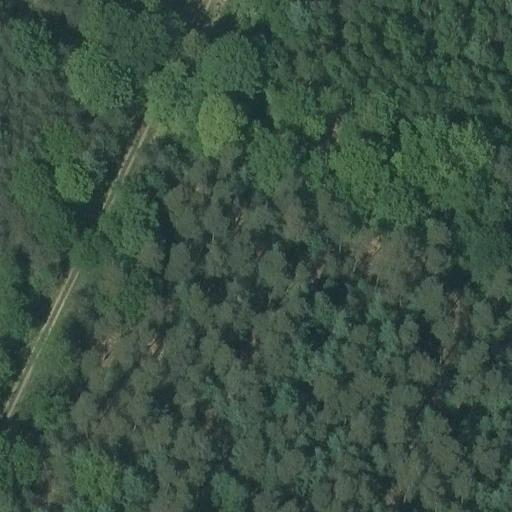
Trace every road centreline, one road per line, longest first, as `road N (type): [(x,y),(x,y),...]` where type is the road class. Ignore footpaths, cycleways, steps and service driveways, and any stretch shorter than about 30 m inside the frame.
road 1 (track): [(511,259),(0,15)]
road 2 (track): [(204,0),(0,422)]
